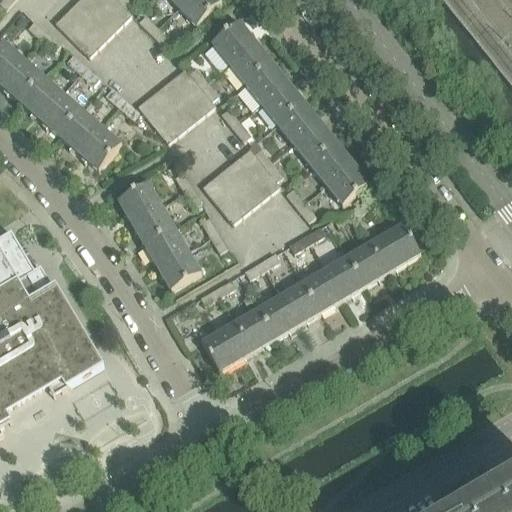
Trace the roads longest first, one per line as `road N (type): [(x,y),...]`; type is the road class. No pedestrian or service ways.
road 1 (residential): [(210,434),(74,214),(0,140)]
road 2 (residential): [(494,265),(387,123),(275,0)]
road 3 (residential): [(210,434),(494,265)]
road 4 (unclassified): [(360,511),(511,425)]
road 5 (residential): [(79,511),(210,434)]
